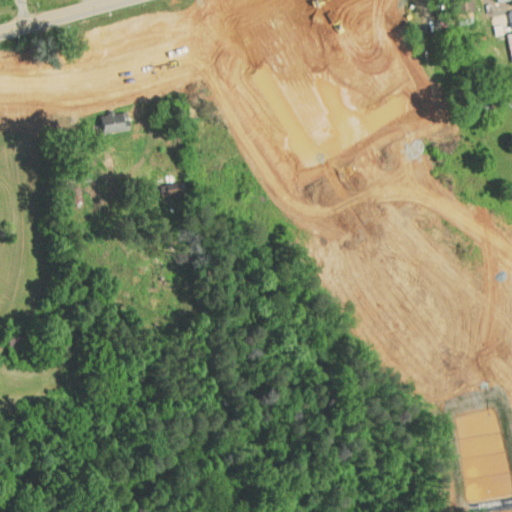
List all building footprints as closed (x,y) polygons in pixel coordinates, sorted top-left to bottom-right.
[(461,0),(440,0),(440,1),(445,0),(447,19),(463,17),(461,0)] [(354,24),(357,40),(354,40),(357,60),(379,55),(376,41),(390,38),(387,22),(372,25),(371,20),(354,24)] [(214,65),(220,65),(221,79),(236,78),(235,59),(242,58),(241,46),(212,49),(214,65)] [(189,101),(196,101),(195,90),(176,92),(178,113),(190,112),(189,101)] [(89,108),(91,127),(117,125),(115,106),(89,108)] [(225,108),(229,138),(244,136),(240,106),(225,108)] [(168,189),(167,177),(154,178),(154,189),(168,189)]
